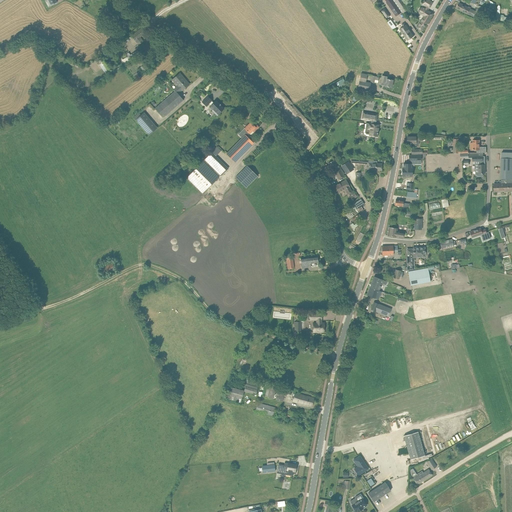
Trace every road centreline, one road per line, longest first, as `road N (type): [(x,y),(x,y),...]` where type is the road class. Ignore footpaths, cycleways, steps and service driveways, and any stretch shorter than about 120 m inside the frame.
road 1 (unclassified): [(365,268),(343,254),(305,164),(257,101),(175,47),(129,0)]
road 2 (track): [(36,308),(128,267),(156,267),(190,283),(207,308),(239,324),(331,354)]
road 3 (tertiary): [(378,238),(414,68),(450,0)]
road 4 (tertiary): [(308,511),(332,376),(365,268)]
road 5 (residential): [(378,238),(434,240),(481,223),(488,136)]
road 6 (unclassified): [(384,511),(511,432)]
